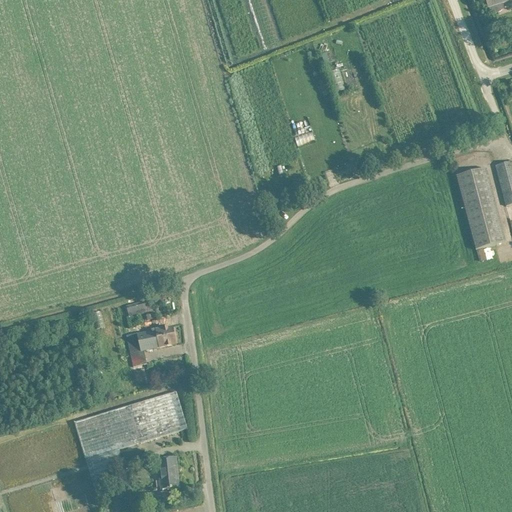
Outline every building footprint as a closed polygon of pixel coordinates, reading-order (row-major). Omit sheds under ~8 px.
[(503,4),(511,1),(511,0),(485,0),(489,9),(491,15),(502,11),(503,9),(503,4)] [(511,205),(511,162),(495,167),(498,176),(506,207),(511,205)] [(457,177),(459,187),(476,251),(506,243),(486,169),(457,177)] [(150,301),(127,307),(129,317),(153,311),(150,301)] [(129,346),(133,368),(147,365),(144,352),(177,345),(173,328),(163,329),(127,336),(129,346)] [(177,392),(75,423),(95,491),(110,487),(106,474),(123,469),(117,451),(188,430),(177,392)] [(144,451),(121,455),(124,468),(147,464),(144,451)] [(5,459),(7,487),(23,486),(22,473),(19,473),(17,458),(5,459)] [(176,459),(166,460),(159,461),(162,491),(173,489),(179,488),(176,459)] [(118,487),(113,488),(117,503),(122,502),(118,487)] [(164,493),(146,496),(147,506),(165,504),(164,493)]
